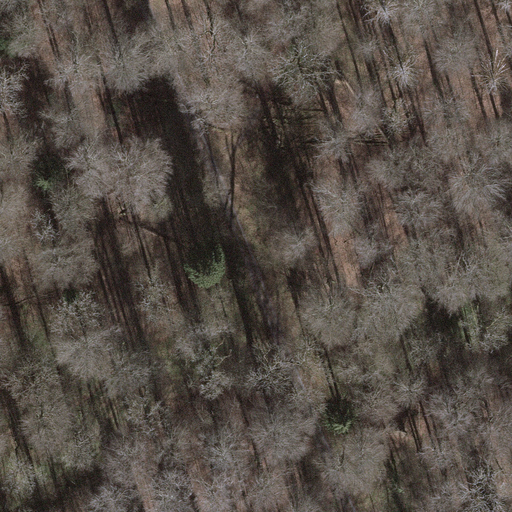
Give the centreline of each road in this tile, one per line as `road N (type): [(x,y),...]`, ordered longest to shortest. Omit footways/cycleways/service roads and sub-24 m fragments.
road 1 (track): [(351,511),(203,136)]
road 2 (track): [(142,0),(203,136)]
